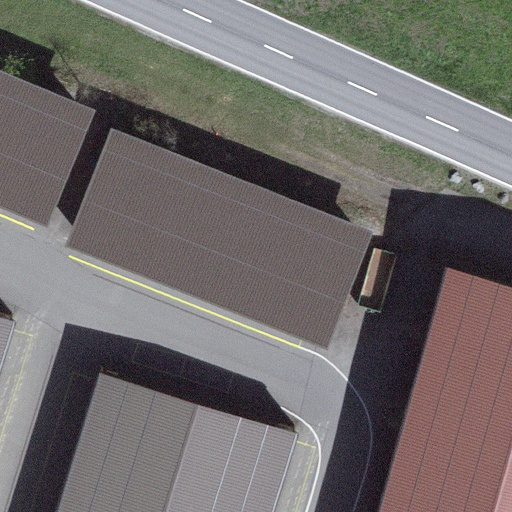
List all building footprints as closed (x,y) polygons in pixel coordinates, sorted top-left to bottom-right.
[(0,48),(0,172),(86,207),(116,100),(0,48)] [(155,110),(116,223),(353,310),(382,203),(155,110)] [(511,511),(511,261),(441,240),(368,511),(511,511)] [(0,511),(8,511),(69,312),(0,290),(0,511)] [(297,511),(329,407),(124,345),(74,511),(297,511)]
